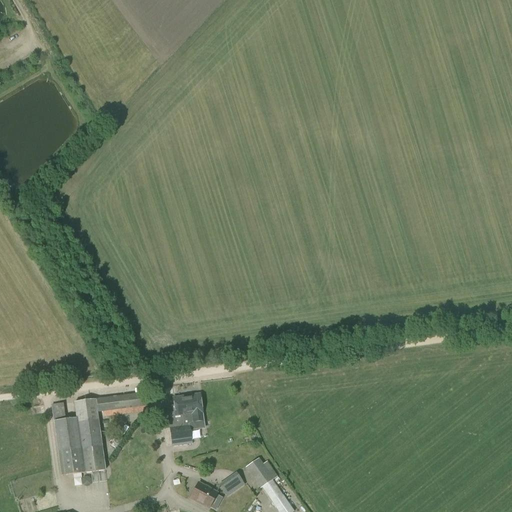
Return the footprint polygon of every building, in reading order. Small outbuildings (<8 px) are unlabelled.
[(146,394),(95,400),(97,413),(148,406),(146,394)] [(194,404),(201,403),(200,395),(173,399),(175,415),(168,416),(171,442),(172,442),(172,446),(191,443),(191,440),(190,433),(184,434),(182,416),(187,415),(186,407),(195,406),(194,404)] [(65,420),(53,422),(61,477),(105,471),(105,470),(97,413),(95,400),(74,403),(76,419),(65,420)] [(184,434),(190,433),(190,432),(204,430),(202,414),(201,403),(194,404),(195,406),(186,407),(187,415),(182,416),(184,434)] [(266,472),(258,461),(247,468),(272,503),(277,511),(293,511),(294,511),(282,496),(272,481),(277,477),(271,469),(266,472)] [(225,480),(218,485),(221,490),(227,498),(234,493),(225,480)] [(217,493),(198,483),(190,498),(208,509),(217,493)]
